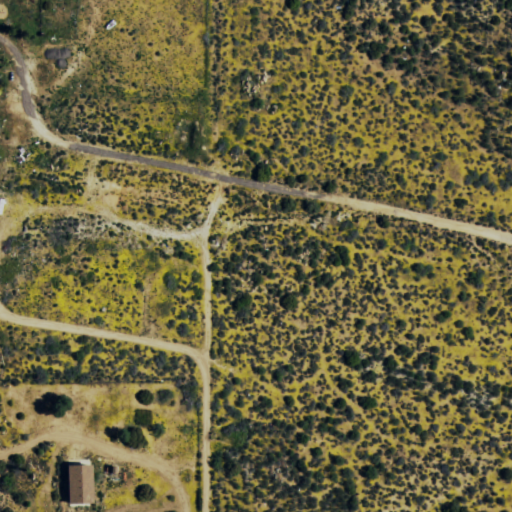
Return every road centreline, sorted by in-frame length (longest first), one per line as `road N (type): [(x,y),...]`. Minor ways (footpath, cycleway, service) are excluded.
road 1 (residential): [(221,0),(213,511)]
road 2 (residential): [(511,242),(131,152),(52,102)]
road 3 (residential): [(216,366),(0,409)]
